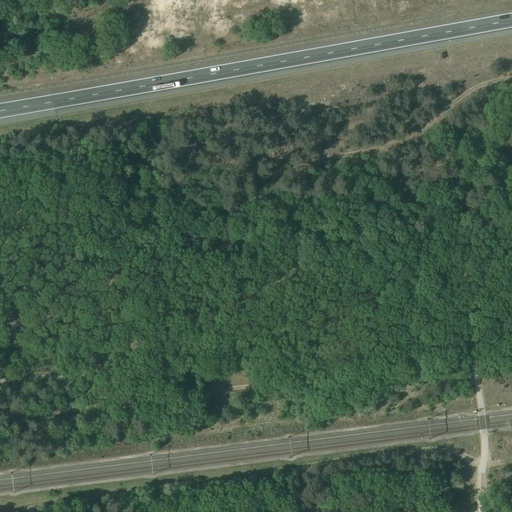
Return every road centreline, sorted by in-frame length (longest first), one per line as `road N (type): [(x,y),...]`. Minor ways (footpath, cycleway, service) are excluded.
road 1 (motorway): [(0,110),(511,20)]
road 2 (track): [(483,463),(438,452),(392,453),(0,507)]
road 3 (track): [(0,412),(474,359)]
road 4 (track): [(231,367),(241,240),(256,189),(287,170),(396,144),(483,85),(511,79)]
road 5 (track): [(474,359),(485,443),(480,508)]
